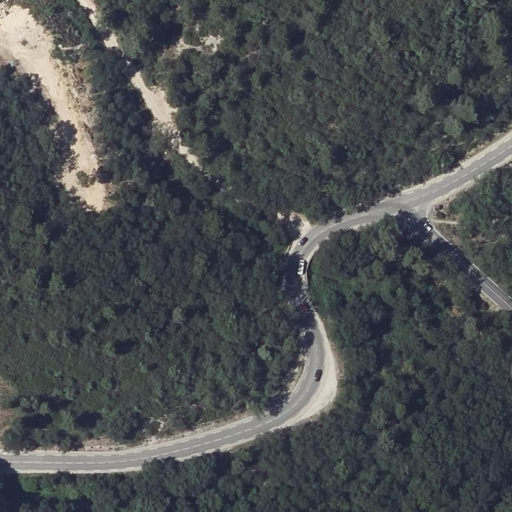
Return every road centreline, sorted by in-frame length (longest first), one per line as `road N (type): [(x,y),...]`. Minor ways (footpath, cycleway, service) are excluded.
road 1 (secondary): [(397,202),(355,217),(296,260),(316,367),(296,408),(277,422),(234,439),(108,463),(0,463)]
road 2 (tertiary): [(397,202),(511,311)]
road 3 (secondary): [(511,143),(459,179),(397,202)]
